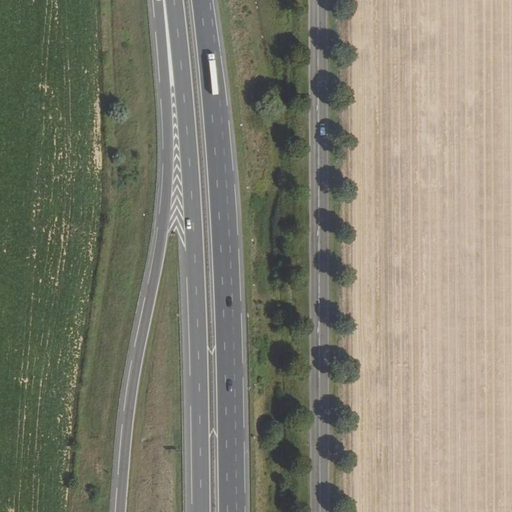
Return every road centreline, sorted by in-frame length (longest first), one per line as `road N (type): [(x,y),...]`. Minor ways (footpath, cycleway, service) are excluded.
road 1 (motorway): [(155,0),(167,175),(119,511)]
road 2 (motorway): [(227,511),(220,217),(200,0)]
road 3 (motorway): [(172,0),(191,226),(199,511)]
road 4 (tertiary): [(319,511),(317,0)]
